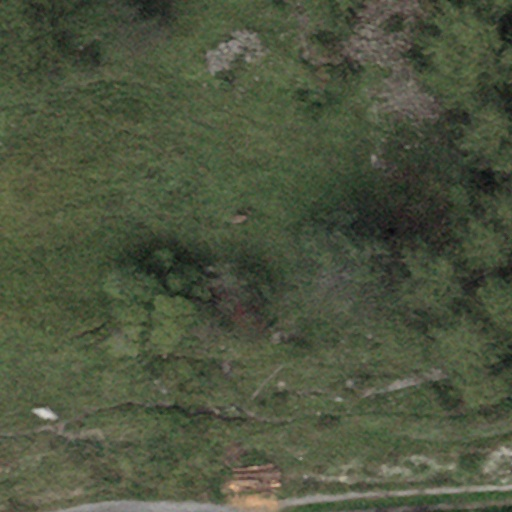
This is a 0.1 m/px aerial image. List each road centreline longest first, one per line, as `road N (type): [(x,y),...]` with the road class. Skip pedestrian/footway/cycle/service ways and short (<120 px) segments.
road 1 (track): [(226,511),(152,501),(98,511)]
road 2 (track): [(511,498),(385,511)]
